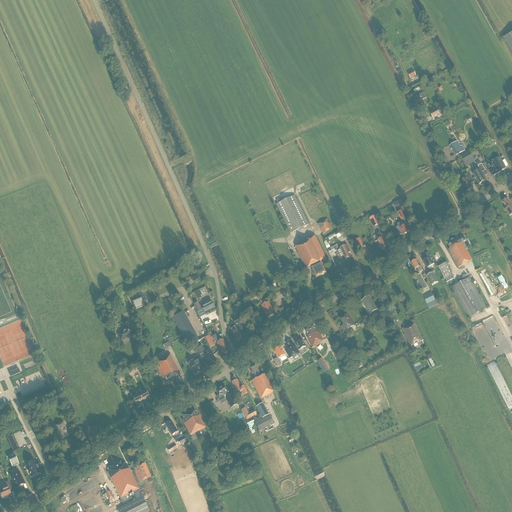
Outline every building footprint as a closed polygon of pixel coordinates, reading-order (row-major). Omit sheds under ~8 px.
[(421,100),(426,98),(423,93),(419,95),(414,98),(416,102),(419,109),(424,106),(421,100)] [(442,109),(438,111),(437,108),(429,112),(433,119),(439,116),(440,115),(444,113),(442,109)] [(457,141),(449,146),(451,149),(452,149),(456,156),(463,152),(465,151),(462,146),(460,147),(457,141)] [(462,158),(465,165),(474,160),(470,154),(462,158)] [(487,164),(490,168),(489,169),(493,176),(497,174),(500,172),(506,169),(499,157),(487,164)] [(480,170),(473,174),(479,184),(486,180),(482,172),(485,170),(481,164),(478,166),(480,170)] [(466,192),(473,188),(469,181),(472,180),(468,174),(464,176),(466,179),(460,183),(466,192)] [(290,233),(308,224),(294,196),(276,205),(290,233)] [(511,205),(511,206),(507,198),(502,202),(506,209),(505,210),(509,216),(511,214),(511,205)] [(379,225),(375,216),(369,218),(374,227),(377,226),(379,225)] [(323,234),(332,229),(327,219),(318,224),(323,234)] [(403,235),(404,234),(404,235),(409,232),(406,225),(404,226),(402,222),(397,224),(398,226),(396,227),(396,228),(399,234),(400,234),(401,235),(402,235),(403,235)] [(342,230),(334,234),(337,239),(345,235),(342,230)] [(383,248),(386,246),(383,241),(385,240),(380,232),(377,234),(380,239),(377,241),(379,243),(383,248)] [(316,278),(326,273),(321,263),(320,262),(326,259),(315,237),(295,247),(306,269),(311,267),(311,268),(316,278)] [(457,238),(447,243),(450,249),(448,250),(458,268),(473,260),(472,258),(471,258),(466,250),(467,249),(463,242),(466,240),(464,237),(458,240),(457,238)] [(363,245),(359,238),(354,241),(358,248),(360,247),(361,248),(360,249),(362,251),(366,259),(371,256),(367,249),(366,249),(365,246),(364,247),(363,245)] [(351,252),(347,245),(340,249),(346,260),(351,257),(349,253),(351,252)] [(427,268),(434,264),(428,253),(424,255),(426,259),(423,261),(427,268)] [(419,273),(423,271),(420,266),(419,267),(416,260),(411,263),(415,269),(417,268),(419,273)] [(452,276),(446,263),(438,267),(444,280),(445,279),(447,283),(452,280),(451,277),(452,276)] [(432,286),(438,283),(433,273),(427,276),(432,286)] [(423,291),(427,288),(419,274),(415,277),(423,291)] [(488,275),(485,277),(489,282),(490,281),(492,284),(493,283),(488,275)] [(469,318),(487,308),(469,278),(452,288),(469,318)] [(432,293),(424,297),(427,304),(435,300),(432,293)] [(138,301),(133,304),(135,309),(144,306),(140,297),(137,299),(138,301)] [(378,316),(378,313),(377,312),(378,311),(369,297),(362,302),(371,317),(372,317),(375,318),(378,316)] [(204,313),(205,314),(206,314),(207,314),(208,314),(210,313),(210,312),(209,311),(214,308),(212,302),(208,304),(207,301),(205,302),(206,305),(202,307),(204,313)] [(272,310),(268,302),(262,306),(266,314),(266,313),(269,318),(274,315),(271,311),(272,310)] [(193,342),(194,345),(195,344),(194,342),(198,339),(183,312),(172,318),(187,345),(193,342)] [(344,332),(355,325),(348,314),(340,319),(344,326),(341,327),(344,332)] [(238,331),(242,329),(243,328),(241,324),(238,318),(233,320),(235,325),(236,325),(236,326),(230,329),(232,334),(234,334),(237,341),(242,339),(238,331)] [(134,334),(129,323),(123,325),(125,329),(122,330),(123,333),(119,335),(119,334),(118,335),(121,341),(126,338),(134,334)] [(403,330),(411,346),(412,348),(414,347),(413,345),(423,340),(417,327),(416,327),(414,324),(403,329),(403,330)] [(320,343),(324,341),(319,332),(317,333),(313,326),(305,330),(309,337),(307,338),(313,348),(321,343),(320,343)] [(340,343),(345,340),(341,333),(336,337),(340,343)] [(302,340),(300,341),(298,336),(293,339),(297,346),(299,350),(306,346),(302,340)] [(217,343),(220,350),(221,349),(224,354),(228,352),(226,348),(224,344),(225,344),(223,340),(217,343)] [(293,358),(299,354),(295,346),(294,346),(291,340),(287,343),(290,349),(286,351),(290,359),(293,357),(293,358)] [(209,365),(216,362),(211,353),(207,355),(205,352),(202,345),(196,349),(199,356),(203,354),(204,356),(209,365)] [(274,351),(279,359),(285,355),(281,347),(274,351)] [(181,389),(185,386),(180,376),(181,376),(170,354),(169,355),(168,354),(167,354),(168,355),(158,360),(159,361),(155,363),(165,384),(175,379),(181,389)] [(195,374),(201,371),(199,367),(203,365),(199,358),(195,360),(188,363),(191,369),(192,368),(195,374)] [(328,370),(322,359),(318,361),(323,372),(328,370)] [(256,366),(250,369),(251,372),(251,373),(252,374),(253,375),(254,377),(252,377),(254,380),(251,381),(261,399),(270,394),(270,393),(274,391),(265,374),(261,376),(256,366)] [(11,377),(20,373),(18,368),(9,372),(11,377)] [(238,394),(241,392),(243,395),(247,393),(243,386),(241,387),(237,380),(232,383),(238,394)] [(230,396),(225,386),(216,391),(218,396),(217,397),(219,402),(226,398),(231,408),(237,404),(232,395),(230,396)] [(137,392),(143,402),(149,399),(145,391),(144,387),(141,389),(141,390),(137,392)] [(133,393),(130,394),(132,397),(136,405),(140,403),(143,402),(137,392),(135,388),(132,390),(133,393)] [(268,415),(262,404),(256,407),(262,418),(268,415)] [(246,420),(257,415),(254,410),(249,413),(246,408),(241,411),(246,420)] [(194,410),(182,416),(183,419),(182,420),(190,435),(205,428),(199,416),(200,416),(199,416),(198,417),(194,410)] [(259,431),(274,424),(270,415),(255,423),(259,431)] [(172,435),(177,432),(170,420),(165,424),(172,435)] [(69,436),(63,422),(55,426),(61,439),(69,436)] [(24,429),(16,433),(19,438),(26,434),(24,429)] [(11,448),(16,445),(12,436),(7,439),(11,448)] [(177,443),(178,442),(180,445),(187,441),(184,437),(181,439),(179,437),(175,440),(177,443)] [(213,439),(218,448),(222,445),(218,437),(213,439)] [(170,453),(177,448),(175,444),(167,450),(170,453)] [(15,456),(8,459),(12,467),(18,464),(15,456)] [(27,466),(25,467),(26,471),(28,470),(31,477),(40,473),(34,461),(34,462),(30,463),(26,465),(27,466)] [(120,499),(134,492),(137,499),(117,509),(118,511),(147,511),(149,511),(142,497),(138,490),(139,489),(126,463),(122,466),(120,463),(110,468),(111,471),(107,473),(120,499)] [(139,483),(151,478),(145,464),(133,469),(139,483)] [(25,483),(19,470),(12,474),(12,475),(11,475),(13,480),(14,480),(16,484),(20,483),(21,485),(25,483)] [(3,489),(0,490),(0,494),(2,499),(11,495),(9,491),(12,490),(9,482),(6,483),(7,484),(1,487),(3,489)] [(105,494),(108,499),(110,504),(115,501),(110,492),(105,494)]
